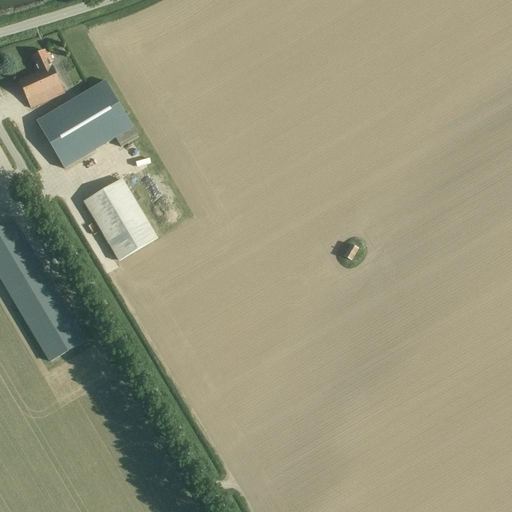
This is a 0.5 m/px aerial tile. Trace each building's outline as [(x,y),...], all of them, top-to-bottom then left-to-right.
[(64,94),(50,63),(53,62),(49,54),(47,55),(45,51),(32,57),(36,66),(34,67),(37,73),(19,82),(31,109),(64,94)] [(116,140),(121,148),(139,138),(106,82),(36,123),(64,170),(116,140)] [(118,261),(157,239),(123,181),(84,204),(118,261)] [(12,222),(0,229),(0,278),(9,294),(50,362),(85,342),(44,273),(13,221),(12,221),(12,222)] [(352,262),(359,250),(351,245),(344,258),(352,262)]
